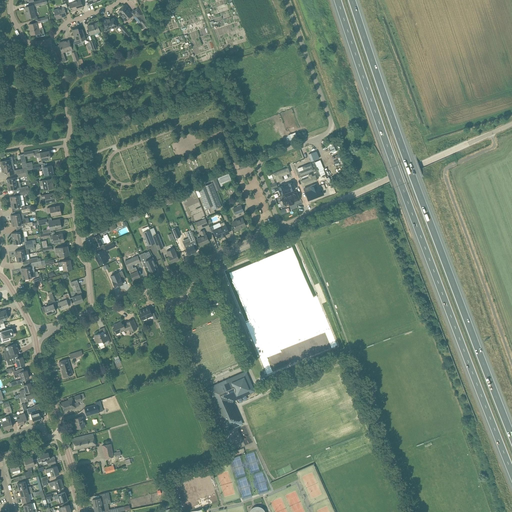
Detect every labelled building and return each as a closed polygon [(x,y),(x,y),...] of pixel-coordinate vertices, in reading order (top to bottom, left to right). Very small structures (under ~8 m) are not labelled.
[(77,0),(69,3),(70,7),(72,12),(83,8),(80,0),(77,0)] [(54,10),(55,14),(57,19),(66,16),(64,8),(67,7),(66,3),(61,4),(62,7),(54,10)] [(33,5),(30,6),(25,7),(27,14),(26,14),(27,19),(35,16),(33,5)] [(133,15),(128,10),(129,9),(128,8),(127,8),(124,5),(121,8),(122,9),(118,12),(126,21),(133,15)] [(137,14),(134,17),(139,23),(139,22),(143,27),(147,23),(143,13),(139,16),(137,14)] [(103,21),(104,26),(106,30),(117,27),(114,18),(110,20),(110,19),(103,21)] [(39,29),(37,22),(28,24),(31,35),(36,34),(37,37),(44,35),(43,28),(39,29)] [(87,26),(89,31),(90,35),(100,32),(97,23),(87,26)] [(118,26),(128,38),(131,35),(121,23),(118,26)] [(78,28),(72,30),(73,35),(75,40),(73,41),(73,42),(73,43),(74,44),(74,45),(82,42),(82,41),(86,39),(84,34),(82,29),(79,30),(78,28)] [(55,47),(63,63),(66,61),(63,52),(66,51),(66,52),(72,50),(69,40),(64,42),(64,41),(59,43),(60,47),(56,48),(56,47),(55,47)] [(80,65),(78,59),(77,56),(76,51),(72,52),(77,67),(81,66),(80,65)] [(288,135),(290,140),(298,138),(296,132),(288,135)] [(326,146),(330,157),(337,155),(333,144),(326,146)] [(49,151),(37,153),(38,158),(37,158),(38,164),(40,164),(43,163),(42,160),(51,159),(49,151)] [(316,151),(309,154),(311,161),(319,159),(316,151)] [(0,162),(1,167),(13,164),(14,164),(12,157),(7,158),(8,160),(0,161),(0,162)] [(324,169),(320,160),(315,162),(317,166),(317,167),(319,171),(323,169),(324,169)] [(15,174),(17,174),(27,172),(26,172),(27,171),(26,168),(23,168),(14,170),(13,164),(10,165),(1,167),(2,173),(7,172),(8,175),(15,174)] [(304,171),(299,172),(301,177),(315,172),(312,164),(303,167),(304,171)] [(53,173),(52,165),(42,167),(43,171),(41,171),(42,175),(53,173)] [(289,169),(273,175),(275,180),(276,180),(278,184),(285,181),(283,177),(291,174),(289,169)] [(325,174),(323,169),(316,172),(318,177),(319,176),(325,174)] [(275,182),(275,183),(271,172),(267,174),(269,179),(268,180),(270,185),(271,189),(277,187),(275,182)] [(301,182),(304,188),(319,182),(316,176),(314,177),(314,175),(308,177),(309,179),(301,182)] [(212,180),(216,191),(220,189),(216,178),(212,179),(212,180)] [(51,179),(46,179),(42,180),(39,181),(40,185),(43,185),(44,189),(53,187),(52,182),(51,182),(51,179)] [(222,206),(216,191),(212,180),(207,182),(208,184),(198,188),(205,208),(206,208),(209,214),(215,212),(214,209),(222,206)] [(19,182),(7,185),(8,190),(19,188),(20,191),(29,190),(28,186),(21,187),(20,182),(19,182)] [(294,182),(280,188),(283,195),(296,189),(294,182)] [(312,192),(307,194),(310,202),(325,196),(322,188),(319,189),(318,184),(310,187),(312,192)] [(45,197),(46,203),(56,201),(54,193),(42,195),(42,198),(45,197)] [(297,197),(286,201),(288,206),(299,202),(297,197)] [(25,207),(23,200),(20,201),(11,202),(12,208),(19,207),(20,210),(21,210),(25,209),(29,208),(29,206),(25,207)] [(241,205),(236,207),(233,209),(236,214),(243,211),(241,205)] [(59,206),(55,206),(47,208),(48,212),(51,211),(51,216),(61,214),(59,206)] [(24,224),(24,227),(31,226),(33,226),(38,225),(37,222),(33,223),(32,222),(26,223),(25,218),(24,218),(11,221),(12,226),(24,224)] [(205,218),(196,222),(199,229),(208,225),(205,218)] [(232,222),(236,230),(245,225),(242,218),(232,222)] [(60,219),(55,220),(49,222),(50,230),(61,228),(60,219)] [(212,233),(214,231),(216,235),(215,235),(216,236),(217,238),(222,236),(222,237),(225,235),(229,233),(224,222),(213,227),(213,226),(209,227),(212,233)] [(25,237),(24,232),(31,230),(31,226),(24,227),(22,228),(22,232),(21,232),(20,232),(11,233),(12,239),(21,237),(25,237)] [(154,228),(150,229),(158,250),(164,247),(158,234),(156,234),(154,228)] [(149,229),(143,232),(148,246),(155,243),(149,229)] [(190,241),(184,244),(186,250),(188,255),(196,251),(194,247),(192,242),(195,241),(191,230),(186,232),(190,241)] [(197,239),(198,241),(200,245),(209,241),(206,235),(203,230),(200,231),(202,237),(197,239)] [(62,233),(57,234),(53,235),(54,243),(64,241),(62,233)] [(103,244),(103,243),(106,242),(104,237),(101,239),(99,235),(91,238),(95,247),(103,244)] [(116,246),(113,241),(104,245),(107,251),(116,246)] [(15,251),(16,257),(25,255),(29,254),(28,249),(35,248),(34,244),(25,246),(25,249),(15,251)] [(67,246),(62,247),(55,248),(56,252),(59,252),(60,256),(69,254),(67,246)] [(171,262),(179,259),(174,248),(166,251),(171,262)] [(94,254),(96,257),(95,257),(97,260),(100,265),(108,261),(103,250),(94,254)] [(148,259),(145,252),(139,255),(145,267),(147,266),(150,272),(156,270),(155,268),(157,267),(153,257),(148,259)] [(132,265),(140,262),(137,255),(133,257),(125,261),(127,267),(128,267),(131,274),(130,274),(133,279),(140,276),(138,272),(136,267),(133,268),(132,265)] [(70,260),(65,261),(62,261),(58,262),(59,266),(63,266),(63,270),(72,268),(70,260)] [(41,261),(31,263),(32,267),(30,267),(29,266),(21,268),(22,274),(34,271),(34,266),(42,265),(41,261)] [(34,271),(22,274),(23,279),(36,277),(35,271),(34,271)] [(122,271),(110,276),(112,281),(115,287),(123,284),(120,277),(124,276),(122,271)] [(73,297),(75,304),(83,301),(81,295),(82,295),(77,280),(70,282),(71,286),(74,285),(78,295),(73,297)] [(58,303),(59,306),(59,307),(60,307),(61,309),(69,306),(66,300),(70,299),(70,298),(68,293),(66,287),(64,288),(66,294),(63,295),(63,296),(61,297),(62,301),(58,303)] [(43,312),(46,311),(47,314),(56,311),(53,304),(52,302),(55,301),(51,291),(48,293),(48,295),(50,301),(47,302),(49,305),(44,307),(44,306),(41,307),(43,312)] [(138,311),(142,320),(153,315),(154,320),(158,318),(155,312),(151,313),(149,307),(138,311)] [(236,309),(230,311),(242,340),(247,338),(236,309)] [(8,318),(6,312),(5,313),(4,311),(0,312),(0,311),(0,310),(0,324),(4,323),(3,320),(7,319),(7,318),(8,318)] [(113,328),(115,333),(115,334),(126,330),(129,329),(130,332),(137,328),(133,319),(126,323),(127,325),(124,326),(123,324),(122,324),(121,321),(113,325),(114,328),(113,328)] [(13,334),(14,334),(13,331),(12,331),(11,329),(1,332),(3,338),(2,338),(3,342),(10,340),(9,336),(13,335),(13,334)] [(103,333),(101,334),(100,332),(95,335),(97,338),(95,339),(97,343),(98,343),(100,346),(104,344),(104,345),(110,343),(106,332),(103,333)] [(19,352),(16,344),(8,346),(9,351),(2,353),(5,360),(17,356),(16,353),(19,352)] [(17,356),(6,359),(8,365),(13,364),(17,363),(18,367),(20,366),(25,364),(22,357),(20,358),(19,355),(17,356)] [(61,370),(64,377),(73,375),(68,359),(59,362),(61,367),(62,367),(62,370),(61,370)] [(15,371),(13,371),(15,378),(21,376),(22,379),(10,383),(11,386),(12,386),(15,385),(23,383),(22,380),(29,378),(27,370),(24,371),(23,368),(15,371)] [(243,424),(233,401),(254,392),(245,373),(207,390),(226,431),(243,424)] [(15,395),(16,399),(19,398),(23,397),(25,396),(25,393),(26,392),(26,393),(33,391),(30,383),(24,385),(25,389),(19,391),(20,394),(15,395)] [(80,394),(74,396),(76,402),(78,402),(82,400),(82,399),(85,398),(83,393),(80,394)] [(61,402),(64,411),(72,408),(72,409),(76,408),(76,407),(74,403),(72,397),(68,399),(68,400),(61,402)] [(5,407),(7,413),(12,412),(8,401),(3,403),(5,407)] [(91,406),(84,408),(87,416),(103,411),(101,403),(96,404),(94,405),(91,406)] [(33,407),(27,409),(28,414),(31,414),(33,420),(41,418),(40,412),(41,412),(38,404),(34,405),(33,407)] [(16,416),(17,420),(19,425),(25,423),(24,420),(27,419),(25,413),(19,415),(16,416)] [(3,422),(1,418),(0,418),(0,424),(1,427),(3,426),(4,429),(13,426),(11,420),(10,420),(9,416),(6,417),(7,421),(3,422)] [(82,416),(79,417),(74,419),(77,429),(85,426),(82,416)] [(95,445),(94,440),(92,434),(82,436),(84,447),(95,445)] [(84,447),(82,436),(72,439),(74,450),(79,448),(84,447)] [(114,457),(111,444),(102,445),(105,459),(114,457)] [(37,459),(38,462),(42,461),(47,460),(48,465),(55,462),(54,459),(50,461),(48,452),(40,455),(41,457),(37,459)] [(24,472),(25,474),(26,478),(33,476),(30,466),(35,464),(36,467),(38,466),(36,459),(33,460),(32,457),(25,459),(28,471),(24,472)] [(11,471),(16,469),(17,473),(20,472),(19,469),(19,468),(19,466),(22,465),(21,460),(9,464),(11,471)] [(115,471),(113,465),(104,468),(106,473),(115,471)] [(59,473),(57,466),(49,468),(46,469),(47,473),(50,471),(52,476),(59,473)] [(63,486),(61,479),(54,481),(49,483),(50,486),(55,485),(56,489),(58,488),(58,489),(59,488),(63,486)] [(17,483),(19,490),(31,486),(27,487),(25,481),(17,483)] [(19,490),(21,496),(29,494),(32,493),(32,492),(33,492),(31,487),(31,486),(19,490)] [(65,492),(60,493),(58,494),(53,496),(55,499),(59,498),(61,502),(67,500),(65,492)] [(94,506),(105,504),(104,498),(108,498),(107,493),(99,494),(100,498),(93,499),(94,506)] [(29,494),(21,496),(22,502),(30,500),(29,494)] [(23,505),(25,511),(33,509),(31,503),(23,505)]
